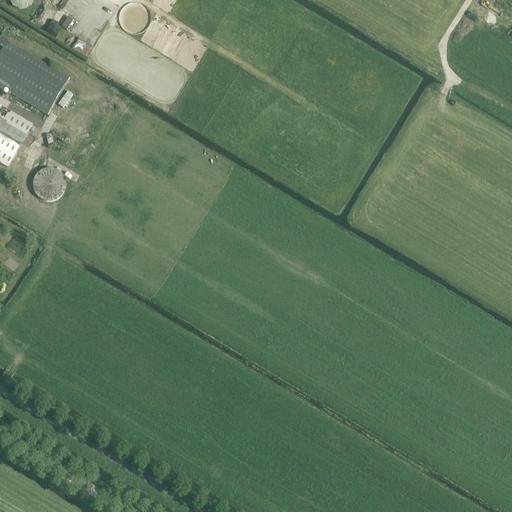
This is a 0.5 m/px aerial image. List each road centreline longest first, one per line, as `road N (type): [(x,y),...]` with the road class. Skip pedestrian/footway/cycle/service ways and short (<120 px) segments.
road 1 (track): [(469,0),(443,41),(449,77),(511,112)]
road 2 (tertiary): [(130,511),(0,434)]
